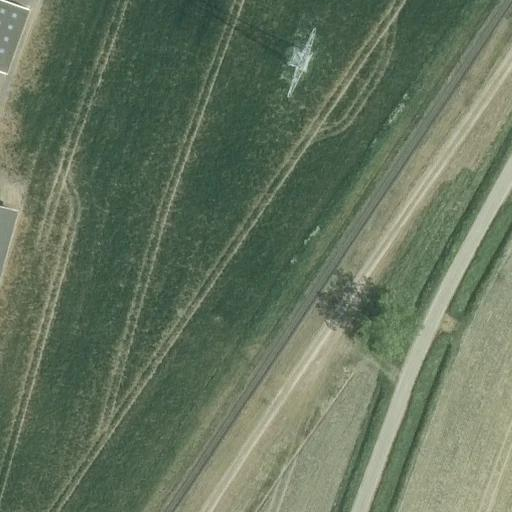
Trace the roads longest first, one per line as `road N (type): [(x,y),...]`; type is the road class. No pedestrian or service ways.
road 1 (unclassified): [(211,511),(511,51)]
road 2 (unclassified): [(358,511),(434,314),(511,168)]
